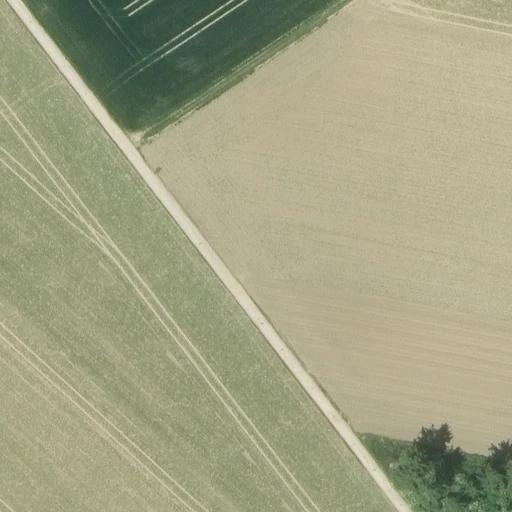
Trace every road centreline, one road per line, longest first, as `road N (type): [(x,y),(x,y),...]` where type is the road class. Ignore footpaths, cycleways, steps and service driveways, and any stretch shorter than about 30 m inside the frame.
road 1 (track): [(14,0),(403,511)]
road 2 (track): [(351,0),(131,152)]
